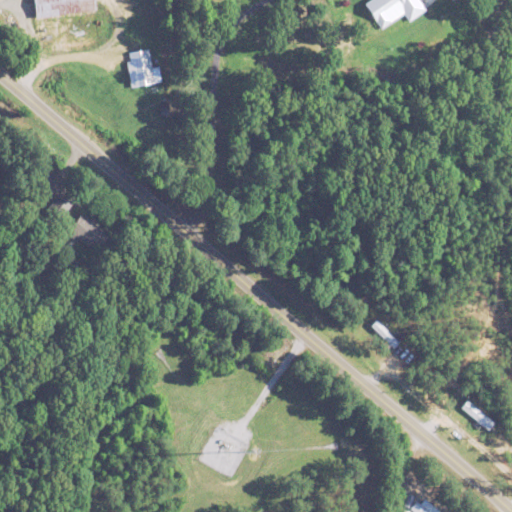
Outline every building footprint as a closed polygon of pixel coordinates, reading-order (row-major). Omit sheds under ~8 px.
[(98,33),(94,0),(33,0),(35,17),(45,16),(47,38),(98,33)] [(368,0),(363,4),(381,28),(403,13),(408,21),(425,9),(419,0),(368,0)] [(153,83),(152,74),(158,73),(158,66),(150,67),(146,36),(130,37),(131,49),(126,50),(131,85),(153,83)] [(60,217),(73,202),(60,190),(47,206),(60,217)] [(109,234),(82,212),(68,230),(95,251),(109,234)] [(430,511),(417,499),(410,507),(414,511),(430,511)]
